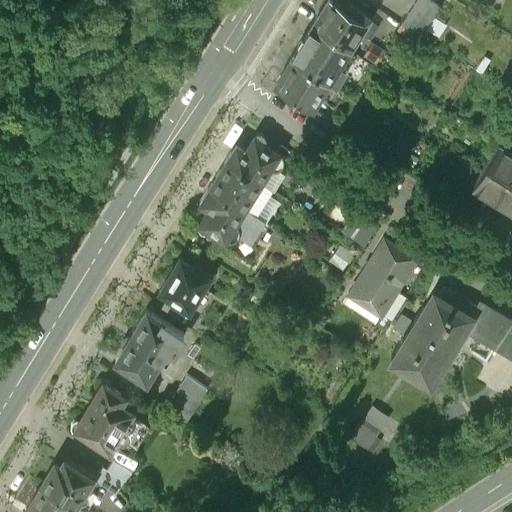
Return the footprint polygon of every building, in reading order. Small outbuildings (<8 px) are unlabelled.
[(346,7),(334,0),(326,0),(312,23),(350,47),(370,15),(349,2),(346,7)] [(438,2),(435,0),(413,0),(401,20),(420,32),(438,2)] [(350,47),(312,23),(291,57),(329,81),(334,84),(343,69),(338,65),(350,47)] [(329,81),(291,57),(274,84),(312,107),(329,81)] [(256,132),(254,134),(244,149),(236,144),(226,160),(259,181),(269,167),(272,168),(276,168),(279,167),(282,164),(283,161),(283,157),(282,154),(279,151),(264,141),(265,138),(264,136),(263,134),(261,132),(258,132),(256,132)] [(511,148),(498,139),(481,166),(472,180),(511,204),(511,148)] [(470,160),(461,154),(448,174),(458,180),(470,160)] [(259,181),(226,160),(209,186),(243,207),(259,181)] [(481,166),(470,160),(458,180),(468,186),(472,180),(481,166)] [(243,207),(209,186),(199,202),(207,207),(198,222),(197,225),(197,227),(198,229),(200,230),(202,231),(205,231),(207,230),(208,228),(225,239),(228,239),(232,239),(235,237),(237,234),(238,231),(238,228),(236,224),(234,222),(243,207)] [(375,222),(356,210),(345,228),(364,239),(375,222)] [(416,255),(383,235),(348,291),(380,311),(395,288),(416,255)] [(196,264),(181,255),(160,288),(190,307),(208,278),(193,269),(196,264)] [(395,288),(381,311),(391,317),(405,294),(395,288)] [(511,319),(479,299),(471,312),(432,289),(391,356),(429,380),(463,324),(511,354),(511,319)] [(183,331),(147,308),(131,334),(129,333),(127,334),(125,336),(123,338),(123,340),(123,342),(124,344),(117,357),(147,376),(168,342),(174,346),(183,331)] [(186,372),(165,405),(186,418),(207,386),(186,372)] [(125,392),(103,379),(82,413),(79,413),(76,414),(73,415),(71,418),(71,421),(71,424),(73,427),(75,428),(78,429),(81,429),(84,427),(110,443),(118,430),(124,434),(130,424),(124,420),(133,406),(121,399),(125,392)] [(96,474),(65,454),(60,460),(54,457),(40,479),(78,503),(96,474)] [(72,511),(78,503),(40,479),(26,502),(32,506),(28,511),(29,511),(72,511)]
